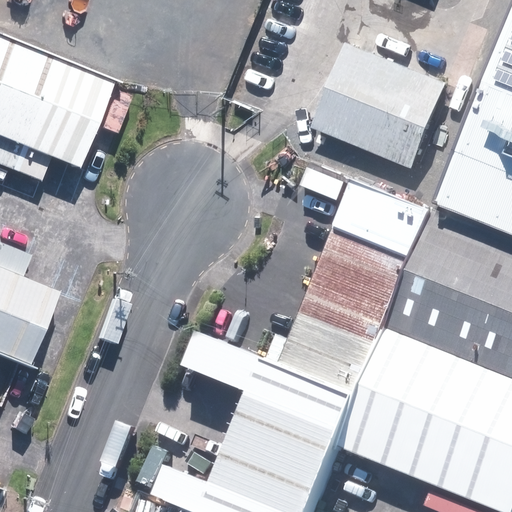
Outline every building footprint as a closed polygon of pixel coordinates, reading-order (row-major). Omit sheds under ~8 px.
[(179,41),(163,0),(99,0),(123,62),(179,41)] [(253,0),(201,0),(197,15),(245,28),(253,0)] [(511,34),(480,115),(511,128),(511,34)] [(107,85),(0,43),(0,151),(70,179),(107,85)] [(440,83),(344,44),(306,139),(402,178),(440,83)] [(391,335),(438,219),(357,186),(283,368),(364,399),(391,335)] [(511,248),(438,219),(391,335),(511,383),(511,248)] [(0,277),(0,364),(23,373),(53,298),(0,277)] [(511,511),(511,383),(391,335),(364,399),(340,461),(466,511),(511,511)] [(165,511),(320,511),(340,461),(364,399),(283,368),(207,338),(193,372),(250,394),(214,488),(173,472),(159,509),(165,511)]
